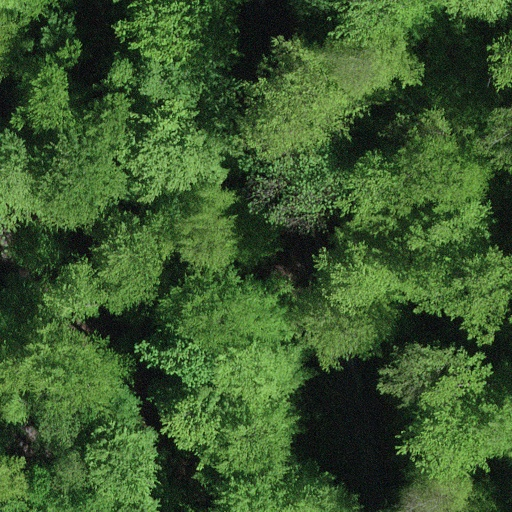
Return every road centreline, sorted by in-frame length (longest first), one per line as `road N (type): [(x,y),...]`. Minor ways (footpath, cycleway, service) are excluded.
road 1 (track): [(33,0),(151,511)]
road 2 (track): [(276,0),(370,511)]
